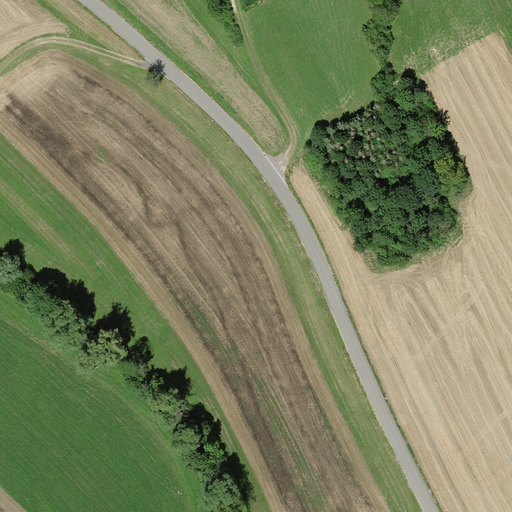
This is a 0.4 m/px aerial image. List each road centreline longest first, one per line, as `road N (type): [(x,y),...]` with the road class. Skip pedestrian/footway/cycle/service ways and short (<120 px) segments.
road 1 (tertiary): [(83,0),(269,175),(308,241),(429,511)]
road 2 (track): [(269,175),(291,145),(289,132),(253,67),(233,0)]
road 3 (track): [(171,76),(103,47),(52,37),(22,45),(0,65)]
